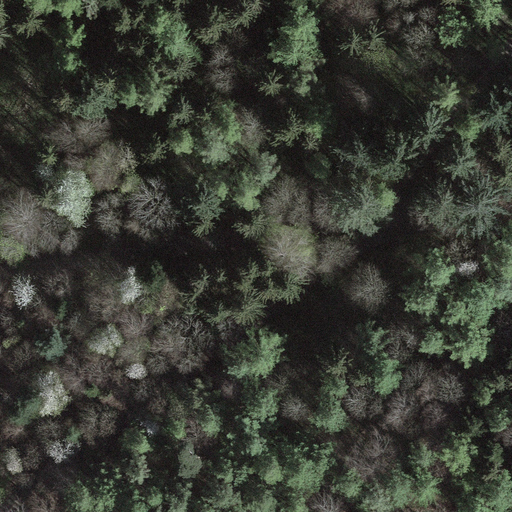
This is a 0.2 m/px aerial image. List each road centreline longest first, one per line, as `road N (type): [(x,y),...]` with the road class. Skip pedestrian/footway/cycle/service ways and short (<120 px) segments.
road 1 (track): [(0,511),(357,243),(511,45)]
road 2 (track): [(0,273),(511,199)]
